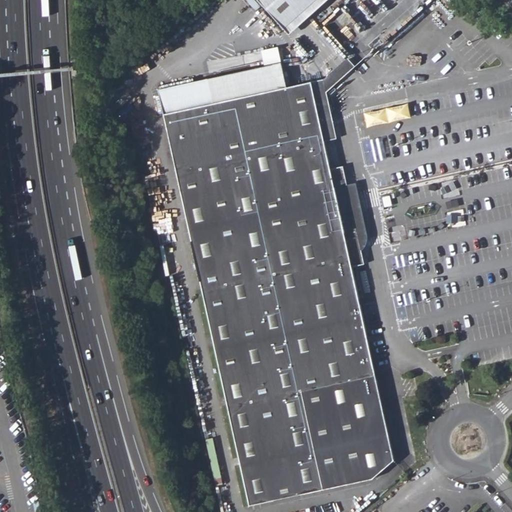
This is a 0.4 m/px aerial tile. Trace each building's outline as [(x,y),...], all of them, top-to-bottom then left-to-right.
[(257,0),(287,32),(323,0),(257,0)] [(337,85),(356,68),(349,59),(330,76),(337,85)] [(165,115),(287,89),(282,66),(159,91),(165,115)] [(165,115),(235,432),(251,505),(375,478),(395,460),(377,376),(353,266),(350,254),(362,251),(345,168),(332,171),(326,143),(316,96),(328,94),(337,85),(330,76),(324,81),(287,89),(165,115)] [(316,96),(326,143),(338,141),(328,94),(316,96)] [(365,264),(362,251),(350,254),(353,266),(365,264)]
